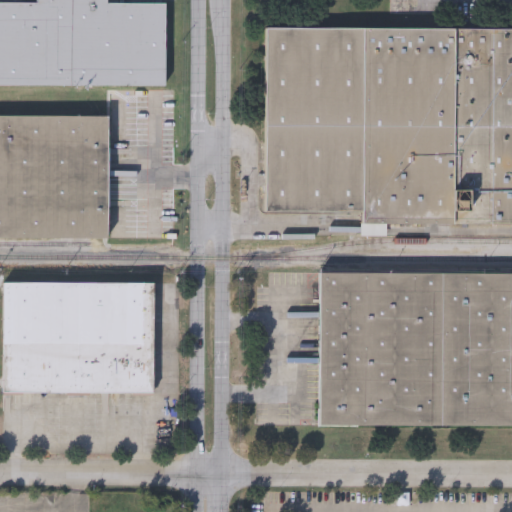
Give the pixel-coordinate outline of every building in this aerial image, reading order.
[(165,88),(0,87),(0,3),(36,4),(36,0),(106,0),(106,4),(165,4),(165,88)] [(264,211),(265,28),(511,29),(511,225),(361,224),(361,212),(264,211)] [(0,117),(108,117),(108,240),(0,240),(0,117)] [(511,426),(318,426),(319,272),(511,272),(511,426)] [(3,395),(4,284),(153,285),(152,395),(3,395)]
